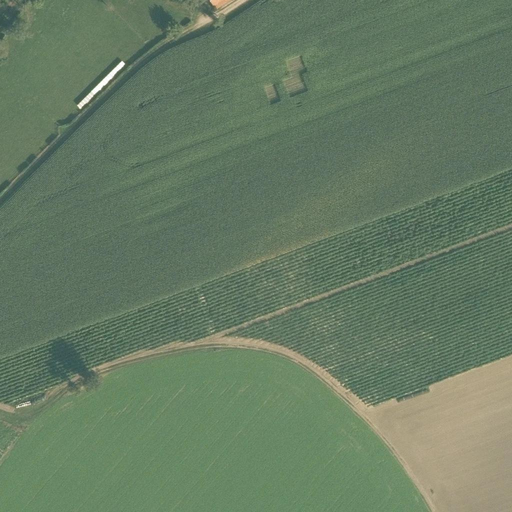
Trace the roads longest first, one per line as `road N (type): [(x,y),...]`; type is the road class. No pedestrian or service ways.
road 1 (track): [(0,411),(28,421),(57,394),(115,365),(166,352),(265,346),(298,361),(365,418),(431,511)]
road 2 (track): [(241,0),(133,71),(0,200)]
